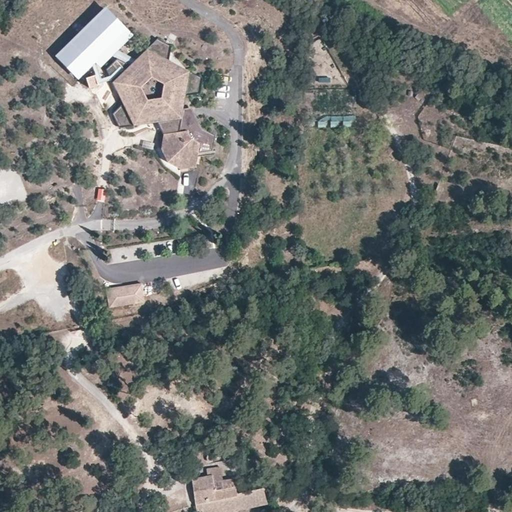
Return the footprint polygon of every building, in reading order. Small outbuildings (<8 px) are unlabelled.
[(109,8),(88,28),(56,60),(79,84),(96,67),(101,72),(137,37),(109,8)] [(167,56),(172,46),(157,40),(153,50),(167,56)] [(186,117),(188,109),(190,94),(194,72),(149,51),(117,83),(138,126),(186,117)] [(90,82),(92,90),(99,88),(97,80),(90,82)] [(355,112),(354,90),(324,91),(325,113),(355,112)] [(197,110),(188,109),(186,117),(186,135),(174,135),(167,139),(166,154),(173,165),(185,171),(203,169),(204,157),(218,157),(220,139),(207,131),(197,110)] [(22,170),(9,170),(10,201),(23,200),(22,170)] [(143,283),(105,289),(108,308),(146,302),(143,283)] [(170,417),(162,421),(166,429),(206,414),(202,405),(170,417)] [(205,470),(207,477),(212,476),(216,492),(213,493),(215,499),(236,494),(234,478),(222,480),(220,467),(205,470)] [(207,477),(188,481),(196,511),(235,511),(267,504),(263,489),(236,494),(215,499),(213,493),(216,492),(212,476),(207,477)]
